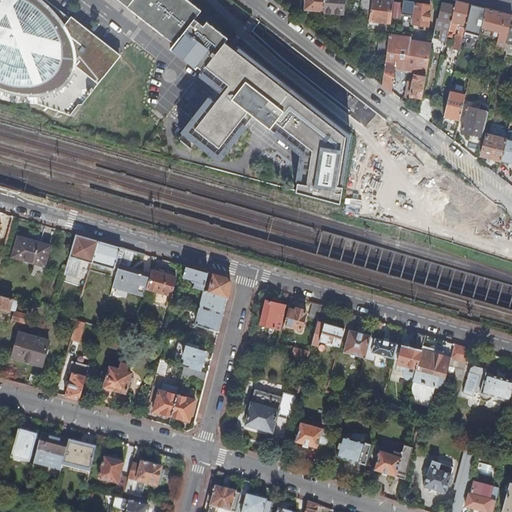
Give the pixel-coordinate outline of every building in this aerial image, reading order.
[(0,0),(0,89),(14,94),(36,96),(53,93),(65,85),(72,73),(75,65),(73,46),(65,26),(52,12),(39,0),(0,0)] [(202,70),(199,74),(219,90),(212,98),(210,96),(183,131),(185,133),(196,141),(218,159),(252,116),(301,154),(295,192),(319,198),(339,204),(341,191),(346,160),(350,135),(237,46),(234,50),(224,42),(227,38),(206,21),(203,26),(194,19),(200,10),(190,2),(187,0),(117,0),(121,2),(140,17),(173,43),(170,48),(195,68),(197,66),(202,70)] [(304,0),(304,9),(323,11),(324,0),(304,0)] [(342,0),(324,0),(323,11),(342,12),(342,0)] [(379,21),(390,22),(393,1),(385,0),(372,0),(371,9),(368,23),(378,24),(379,21)] [(455,35),(451,48),(459,50),(471,4),(464,2),(456,0),(455,6),(450,23),(448,31),(454,33),(457,22),(463,24),(462,27),(460,27),(459,33),(455,35)] [(402,2),(394,1),(392,17),(400,18),(402,2)] [(430,6),(415,3),(412,23),(419,24),(418,28),(423,29),(424,25),(428,25),(429,15),(431,15),(432,12),(430,12),(430,6)] [(437,18),(434,27),(441,29),(439,39),(446,40),(448,31),(450,23),(455,6),(445,3),(444,7),(441,7),(438,19),(437,18)] [(368,23),(371,9),(362,8),(359,27),(368,28),(368,23)] [(486,8),(481,27),(499,32),(496,44),(504,46),(511,14),(498,11),(486,8)] [(0,99),(6,101),(37,105),(73,119),(121,57),(114,52),(71,19),(65,26),(73,46),(75,65),(72,73),(65,85),(53,93),(36,96),(14,94),(0,89),(0,99)] [(409,39),(419,41),(421,32),(411,30),(410,36),(409,39)] [(422,96),(431,43),(419,41),(409,39),(410,36),(389,34),(388,40),(386,56),(382,86),(393,94),(394,92),(394,91),(395,86),(393,86),(395,69),(414,72),(412,83),(408,82),(407,87),(405,97),(406,98),(410,99),(411,96),(422,98),(422,96)] [(378,55),(386,56),(388,40),(380,39),(378,55)] [(459,120),(465,95),(450,91),(444,116),(459,120)] [(433,99),(422,96),(422,98),(419,114),(428,121),(433,99)] [(461,131),(482,136),(488,112),(467,107),(461,131)] [(499,135),(502,126),(492,124),(490,133),(499,135)] [(196,141),(185,133),(180,139),(190,148),(196,141)] [(481,156),(500,161),(501,161),(506,139),(486,134),(481,156)] [(511,140),(506,139),(501,161),(511,163),(511,140)] [(496,174),(498,170),(492,166),(490,169),(496,174)] [(76,234),(64,275),(76,279),(82,260),(92,263),(98,241),(80,235),(76,234)] [(50,246),(18,237),(13,256),(45,265),(50,246)] [(114,269),(115,268),(121,247),(111,245),(98,241),(92,263),(114,269)] [(121,247),(115,268),(118,269),(124,248),(121,247)] [(113,285),(144,294),(146,288),(151,273),(130,267),(135,251),(124,248),(118,269),(113,285)] [(186,266),(183,277),(190,279),(193,282),(194,282),(193,287),(203,290),(205,283),(208,272),(186,266)] [(151,273),(146,288),(171,295),(176,277),(151,270),(151,273)] [(227,278),(214,274),(209,292),(227,297),(231,284),(227,278)] [(204,290),(200,307),(223,314),(226,303),(227,297),(209,292),(206,291),(204,290)] [(10,310),(14,312),(15,312),(18,300),(0,295),(0,308),(1,309),(0,312),(7,314),(8,311),(9,311),(10,310)] [(286,305),(266,300),(260,324),(280,329),(286,305)] [(310,317),(318,319),(322,305),(313,302),(310,317)] [(200,307),(195,324),(218,331),(221,322),(223,314),(200,307)] [(296,310),(289,308),(284,325),(301,329),(307,311),(296,308),(296,310)] [(15,312),(14,312),(13,316),(12,319),(25,323),(27,315),(15,312)] [(350,330),(352,330),(357,315),(349,313),(348,317),(345,328),(350,330)] [(76,320),(72,337),(80,339),(85,322),(76,320)] [(340,346),(345,328),(318,320),(311,344),(319,346),(320,341),(327,342),(326,343),(332,345),(333,344),(340,346)] [(375,320),(374,327),(383,330),(385,323),(375,320)] [(350,330),(345,328),(340,346),(339,350),(344,351),(366,357),(371,337),(371,336),(352,330),(350,330)] [(35,337),(19,332),(12,357),(42,366),(49,341),(40,338),(35,337)] [(416,345),(422,347),(426,335),(419,333),(416,345)] [(366,357),(365,358),(373,360),(375,353),(391,357),(390,361),(393,361),(394,358),(397,347),(397,344),(371,337),(366,357)] [(193,344),(187,343),(185,351),(184,352),(182,357),(186,358),(184,362),(190,364),(190,367),(199,369),(201,364),(203,364),(205,357),(203,357),(205,351),(192,348),(193,344)] [(455,344),(451,358),(467,362),(470,348),(455,344)] [(310,351),(294,346),(292,356),(307,360),(310,351)] [(422,350),(422,349),(409,346),(408,347),(404,346),(402,347),(402,348),(397,347),(394,358),(399,359),(397,363),(401,364),(400,369),(404,370),(403,375),(405,378),(414,380),(422,350)] [(433,353),(422,350),(414,380),(436,386),(444,355),(434,352),(433,353)] [(307,360),(292,356),(288,372),(303,376),(307,360)] [(160,359),(157,372),(165,374),(168,362),(160,359)] [(86,376),(89,367),(72,362),(69,371),(68,373),(72,374),(65,396),(68,396),(79,399),(85,378),(86,376)] [(129,365),(120,363),(118,369),(110,367),(104,387),(106,387),(106,388),(113,390),(113,389),(126,393),(131,373),(128,372),(129,365)] [(98,369),(89,366),(89,367),(86,376),(95,379),(98,369)] [(184,367),(182,373),(206,380),(208,374),(184,367)] [(511,396),(511,379),(486,372),(480,392),(511,401),(511,396)] [(177,395),(179,387),(163,383),(161,390),(159,390),(153,411),(163,414),(163,415),(169,416),(170,415),(171,416),(177,395)] [(339,388),(332,385),(329,384),(329,386),(327,391),(337,394),(339,388)] [(281,402),(255,394),(246,424),(273,431),(281,402)] [(177,395),(171,416),(173,416),(173,417),(179,419),(180,418),(189,421),(195,400),(177,395)] [(341,395),(336,413),(346,416),(350,398),(341,395)] [(405,416),(406,409),(397,406),(396,413),(405,416)] [(328,445),(332,431),(323,429),(323,428),(301,422),(296,441),(317,447),(319,443),(328,445)] [(29,430),(19,427),(11,459),(20,461),(20,460),(29,462),(36,435),(28,433),(29,430)] [(337,455),(366,464),(371,444),(364,442),(365,438),(363,435),(355,432),(352,434),(351,438),(343,436),(337,455)] [(32,470),(59,477),(62,467),(68,441),(41,434),(32,470)] [(89,475),(96,449),(68,441),(62,467),(89,475)] [(374,469),(405,477),(413,446),(405,444),(402,453),(395,451),(394,454),(380,450),(374,469)] [(124,493),(128,479),(120,476),(124,464),(122,463),(122,460),(108,456),(107,459),(105,458),(99,479),(118,485),(116,491),(124,493)] [(441,462),(433,460),(431,465),(430,465),(424,485),(445,492),(452,473),(439,468),(441,462)] [(141,465),(133,463),(128,479),(124,493),(130,495),(133,495),(137,482),(157,487),(162,468),(142,462),(141,465)] [(478,471),(488,475),(491,467),(481,463),(478,471)] [(269,511),(272,502),(267,501),(267,500),(249,494),(252,483),(245,480),(241,495),(236,511),(269,511)] [(493,486),(474,480),(471,492),(470,492),(469,492),(466,505),(487,511),(493,511),(501,481),(495,480),(493,486)] [(511,511),(511,482),(502,511),(511,511)] [(460,511),(466,491),(468,486),(459,484),(457,491),(452,509),(451,511),(460,511)] [(216,486),(211,506),(208,511),(236,511),(241,495),(236,494),(237,492),(216,486)] [(121,509),(112,507),(111,511),(146,511),(148,506),(147,505),(148,499),(133,495),(130,495),(129,501),(124,500),(121,509)] [(86,511),(90,499),(84,497),(80,511),(86,511)] [(115,497),(112,507),(121,509),(124,500),(115,497)] [(317,511),(319,505),(309,501),(305,511),(317,511)]
